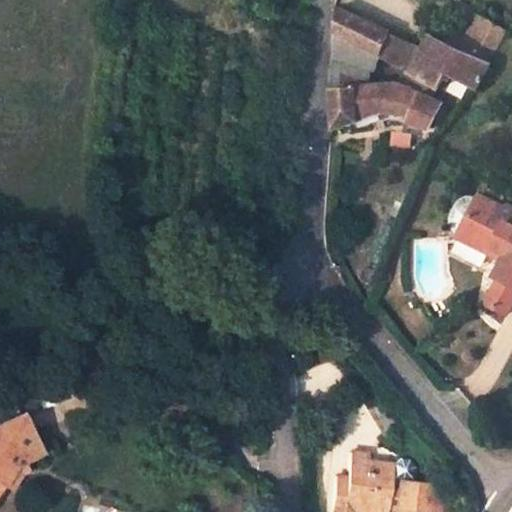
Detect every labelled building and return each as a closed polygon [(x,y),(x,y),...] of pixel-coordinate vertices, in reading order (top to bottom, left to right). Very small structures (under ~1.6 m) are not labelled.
[(409,46),(336,9),(336,10),(335,37),(375,58),(395,69),(409,46)] [(375,58),(335,37),(331,93),(368,90),(375,58)] [(468,55),(433,37),(410,76),(439,92),(449,78),(471,89),(480,92),(493,67),(468,55)] [(402,90),(433,103),(439,92),(410,76),(402,90)] [(382,115),(406,119),(405,124),(428,131),(442,107),(433,103),(402,90),(397,88),(368,90),(331,93),(332,131),(382,115)] [(479,199),(458,238),(491,255),(494,250),(506,256),(495,278),(499,281),(486,306),(507,316),(511,306),(511,228),(498,222),(504,211),(479,199)] [(374,395),(355,405),(373,431),(395,424),(374,395)] [(43,452),(25,413),(0,422),(0,478),(3,480),(15,463),(43,452)] [(370,450),(338,446),(335,474),(325,473),(320,511),(388,511),(395,511),(394,511),(430,511),(433,481),(415,479),(416,467),(410,459),(401,458),(394,463),(394,461),(369,458),(370,450)] [(441,511),(444,482),(433,481),(430,511),(441,511)]
